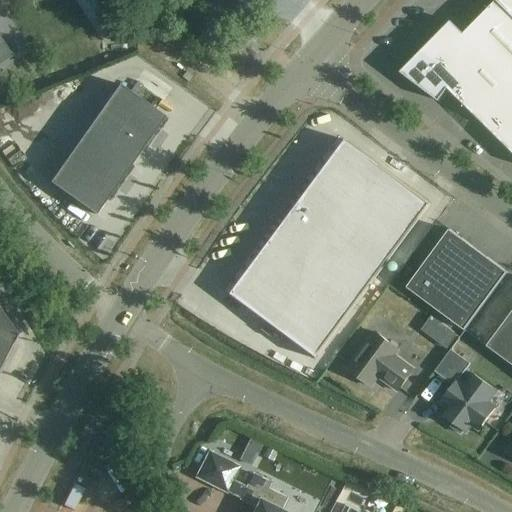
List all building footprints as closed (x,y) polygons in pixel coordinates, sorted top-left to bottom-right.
[(511,0),(498,0),(464,35),(451,23),(400,74),(439,103),(448,90),(511,153),(511,0)] [(0,64),(11,57),(0,40),(0,64)] [(119,86),(50,184),(96,216),(165,118),(119,86)] [(342,140),(227,295),(315,360),(430,205),(342,140)] [(450,231),(407,289),(465,332),(508,274),(450,231)] [(0,368),(17,336),(0,310),(0,368)] [(511,314),(487,348),(511,366),(511,314)] [(374,333),(347,370),(371,388),(378,379),(398,393),(414,370),(395,356),(399,351),(374,333)] [(451,351),(435,373),(453,386),(441,403),(445,407),(446,412),(443,417),(454,425),(451,428),(460,435),(463,432),(465,434),(471,426),(479,432),(496,409),(488,403),(496,392),(474,375),(465,386),(459,381),(471,365),(451,351)] [(209,453),(196,478),(227,494),(241,501),(257,509),(255,511),(280,511),(287,500),(268,490),(271,484),(253,475),(247,488),(233,481),(239,468),(209,453)]
